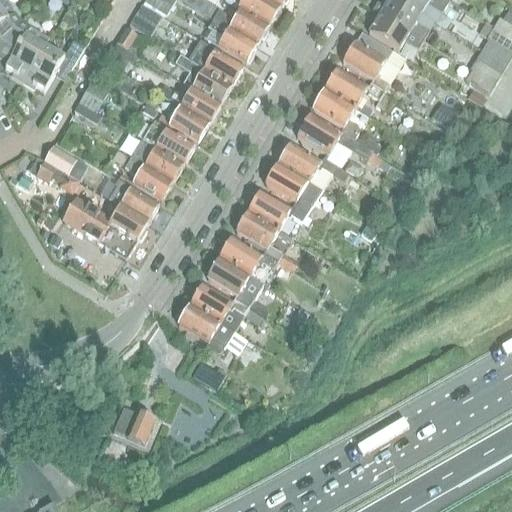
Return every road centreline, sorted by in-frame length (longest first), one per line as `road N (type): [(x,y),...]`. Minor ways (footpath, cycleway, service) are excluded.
road 1 (tertiary): [(0,362),(70,360),(119,332),(335,0)]
road 2 (motorway): [(511,378),(278,511)]
road 3 (residential): [(0,162),(46,141),(129,0)]
road 4 (motorway): [(389,511),(511,440)]
